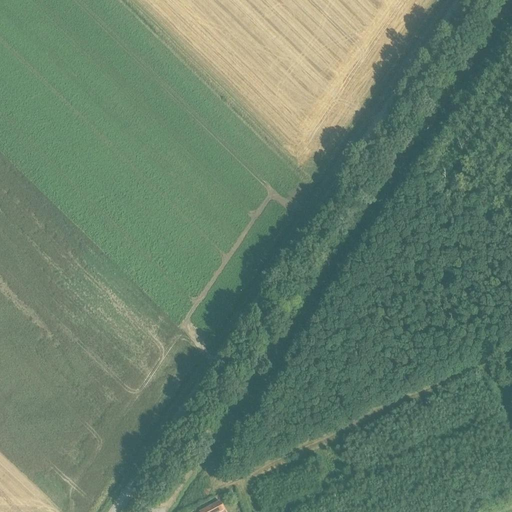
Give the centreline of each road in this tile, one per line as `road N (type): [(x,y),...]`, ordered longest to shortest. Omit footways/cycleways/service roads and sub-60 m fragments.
road 1 (unclassified): [(110,511),(458,0)]
road 2 (track): [(168,511),(511,1)]
